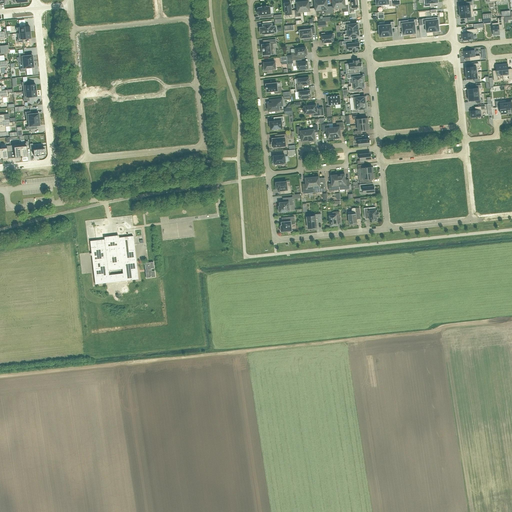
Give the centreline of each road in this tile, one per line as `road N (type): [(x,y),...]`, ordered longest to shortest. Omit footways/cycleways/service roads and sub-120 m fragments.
road 1 (residential): [(37,9),(52,161),(0,168)]
road 2 (residential): [(268,174),(278,239),(387,229)]
road 3 (residential): [(250,0),(268,174)]
road 4 (unclassified): [(0,190),(54,186),(56,203),(87,201),(92,217)]
